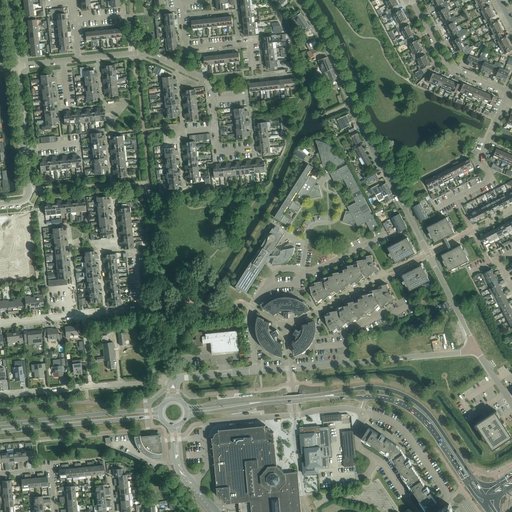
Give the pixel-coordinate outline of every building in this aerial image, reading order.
[(388,13),(390,12),(394,10),(393,8),(398,5),(395,0),(386,5),(388,8),(386,9),(388,13)] [(486,0),(475,0),(474,0),(476,4),(474,5),(477,9),(483,6),(481,4),(487,1),(486,0)] [(439,17),(448,12),(446,8),(449,6),(448,3),(441,7),(443,9),(436,13),(438,15),(439,17)] [(483,16),(489,12),(492,11),(489,6),(484,8),(483,6),(477,9),(479,14),(481,13),(483,16)] [(63,8),(56,9),(56,14),(57,20),(66,19),(65,13),(63,13),(63,8)] [(388,19),(392,17),(394,20),(404,15),(401,10),(396,13),(394,10),(390,12),(388,13),(386,15),(387,17),(388,19)] [(489,12),(483,16),(484,19),(483,20),(485,25),(491,21),(490,19),(495,16),(492,11),(489,12)] [(448,12),(439,17),(441,19),(440,19),(442,22),(448,19),(449,21),(455,18),(454,15),(451,17),(448,12)] [(303,34),(311,29),(301,13),(293,19),(303,34)] [(404,15),(394,20),(397,25),(395,25),(396,28),(402,25),(401,23),(406,20),(404,15)] [(455,18),(449,21),(450,24),(444,27),(446,30),(446,29),(447,31),(456,27),(454,22),(457,21),(455,18)] [(491,21),(485,25),(488,29),(489,28),(491,31),(500,26),(498,21),(492,24),(491,21)] [(402,25),(396,28),(399,33),(401,32),(402,35),(412,30),(409,25),(404,28),(402,25)] [(500,26),(491,31),(493,34),(491,35),(493,40),(499,37),(498,34),(503,31),(500,26)] [(456,27),(447,31),(448,33),(448,34),(449,36),(455,33),(457,36),(466,31),(465,29),(462,29),(458,31),(456,27)] [(412,30),(402,35),(405,39),(403,40),(404,43),(410,40),(409,37),(414,35),(412,30)] [(466,31),(457,36),(458,38),(450,42),(452,45),(453,47),(462,42),(460,38),(465,35),(467,32),(466,31)] [(499,37),(493,40),(496,44),(498,43),(499,47),(509,42),(506,36),(501,39),(499,37)] [(309,50),(318,46),(315,39),(306,43),(309,50)] [(410,40),(404,43),(406,46),(408,45),(410,50),(420,45),(417,40),(412,43),(410,40)] [(462,49),(464,53),(469,48),(468,45),(464,47),(462,42),(453,47),(454,49),(455,52),(462,49)] [(509,42),(499,47),(501,50),(499,51),(502,56),(508,52),(506,50),(511,47),(509,42)] [(420,45),(410,50),(412,53),(410,54),(412,58),(418,55),(417,52),(422,50),(420,45)] [(313,57),(322,53),(319,46),(310,50),(313,57)] [(469,48),(464,53),(469,55),(465,64),(468,65),(470,66),(474,57),(470,55),(472,49),(469,48)] [(418,55),(412,58),(414,60),(414,61),(416,60),(418,65),(428,60),(425,55),(420,57),(418,55)] [(479,59),(474,57),(470,66),(472,67),(475,68),(478,62),(480,63),(483,56),(480,55),(479,59)] [(485,72),(489,63),(485,61),(486,58),(483,56),(480,63),(483,64),(480,71),(483,72),(483,71),(485,72)] [(324,72),(332,69),(328,57),(318,61),(322,69),(320,69),(321,70),(322,70),(323,72),(324,72)] [(275,60),(266,61),(267,67),(268,67),(268,70),(275,70),(275,67),(275,60)] [(427,71),(425,67),(430,64),(428,60),(418,65),(420,68),(418,69),(419,70),(418,71),(415,73),(418,78),(422,76),(427,71)] [(489,63),(485,72),(488,73),(487,74),(490,75),(493,68),(496,69),(498,63),(496,62),(494,65),(489,63)] [(498,63),(496,69),(498,71),(495,77),(498,78),(501,79),(504,70),(500,68),(501,64),(498,63)] [(84,76),(97,75),(97,72),(94,73),(94,70),(88,70),(88,67),(79,68),(80,71),(83,71),(84,76)] [(162,76),(164,71),(157,67),(155,73),(162,76)] [(335,81),(334,79),(336,78),(332,69),(324,72),(329,84),(335,81)] [(504,70),(501,79),(503,80),(502,80),(505,81),(509,72),(504,70)] [(431,84),(435,74),(430,72),(430,73),(428,77),(427,80),(426,82),(431,84)] [(435,74),(431,84),(436,86),(437,84),(440,76),(435,74)] [(440,76),(437,84),(442,86),(445,78),(440,76)] [(445,78),(442,86),(447,88),(450,80),(445,78)] [(450,80),(447,88),(446,91),(451,93),(452,91),(455,83),(450,80)] [(458,90),(463,93),(466,85),(461,82),(460,85),(458,90)] [(455,83),(452,91),(457,93),(458,90),(460,85),(455,83)] [(466,85),(463,93),(468,95),(471,87),(466,85)] [(471,87),(468,95),(473,97),(476,89),(471,87)] [(478,99),(481,91),(476,89),(473,97),(478,99)] [(481,91),(478,99),(482,101),(486,93),(481,91)] [(487,103),(491,95),(486,93),(482,101),(487,103)] [(491,95),(487,103),(492,105),(496,97),(491,95)] [(179,112),(165,113),(166,118),(167,118),(168,120),(174,120),(174,117),(176,117),(176,114),(179,114),(179,112)] [(340,126),(343,125),(344,128),(349,126),(348,123),(352,121),(349,114),(340,119),(337,120),(340,126)] [(58,119),(45,121),(46,126),(41,126),(42,130),(51,129),(51,126),(56,125),(55,122),(59,122),(58,119)] [(350,133),(353,138),(356,144),(361,141),(358,136),(356,130),(350,133)] [(321,151),(316,154),(324,167),(330,164),(330,162),(336,164),(337,166),(345,162),(342,155),(331,152),(333,145),(317,140),(316,143),(321,151)] [(354,151),(355,151),(359,158),(361,157),(365,163),(366,166),(371,163),(361,146),(361,147),(361,146),(358,148),(357,145),(352,148),(354,151)] [(297,150),(294,155),(297,157),(303,160),(306,156),(300,152),(301,150),(299,149),(298,148),(297,150)] [(497,160),(501,151),(496,149),(492,157),(497,160)] [(501,151),(497,160),(502,162),(506,153),(501,151)] [(506,153),(502,162),(507,164),(511,155),(506,153)] [(464,162),(468,170),(469,173),(474,170),(469,159),(464,162)] [(459,164),(463,173),(468,170),(464,162),(459,164)] [(213,168),(214,174),(212,174),(212,178),(214,178),(220,177),(218,164),(216,164),(216,167),(213,168)] [(297,181),(321,196),(319,185),(316,185),(315,187),(314,186),(318,181),(309,175),(309,176),(307,175),(312,167),(308,164),(297,181)] [(371,231),(379,227),(348,164),(331,172),(331,174),(336,183),(344,179),(345,180),(356,202),(348,206),(350,211),(346,210),(343,222),(354,225),(355,220),(358,226),(367,222),(371,231)] [(454,167),(458,175),(463,173),(459,164),(454,167)] [(449,169),(454,177),(458,175),(454,167),(449,169)] [(444,171),(449,180),(454,177),(449,169),(444,171)] [(449,180),(444,171),(440,174),(444,182),(449,180)] [(377,178),(375,174),(366,179),(368,182),(377,178)] [(435,176),(439,185),(444,182),(440,174),(435,176)] [(430,179),(434,187),(439,185),(435,176),(430,179)] [(434,187),(430,179),(425,181),(429,190),(434,187)] [(321,196),(297,181),(289,194),(293,197),(296,192),(298,193),(297,194),(306,199),(309,194),(310,195),(309,197),(310,199),(321,196)] [(377,194),(380,193),(382,192),(389,189),(386,183),(379,187),(378,185),(372,188),(376,195),(378,194),(377,194)] [(378,194),(376,195),(379,202),(384,199),(386,203),(392,200),(390,196),(386,198),(385,196),(391,193),(389,189),(382,192),(380,193),(377,194),(378,194)] [(280,207),(285,210),(287,206),(291,209),(290,210),(294,213),(295,211),(297,213),(301,207),(291,200),(293,197),(289,194),(280,207)] [(500,198),(504,206),(508,203),(504,195),(500,198)] [(495,200),(499,208),(504,206),(500,198),(495,200)] [(490,203),(494,211),(499,208),(495,200),(490,203)] [(412,207),(419,222),(424,219),(425,220),(429,218),(426,213),(425,214),(420,203),(412,207)] [(485,205),(489,213),(494,211),(490,203),(485,205)] [(480,208),(484,215),(489,213),(485,205),(480,208)] [(285,210),(280,207),(274,217),(288,226),(292,221),(290,219),(291,217),(287,215),(286,217),(282,214),(285,210)] [(476,210),(480,218),(484,215),(480,208),(476,210)] [(480,218),(476,210),(471,213),(471,214),(468,216),(471,222),(475,220),(475,221),(480,218)] [(402,231),(407,228),(399,214),(391,218),(397,228),(396,229),(398,233),(402,231)] [(18,215),(4,216),(6,229),(19,228),(18,215)] [(435,243),(454,233),(446,217),(427,227),(435,243)] [(499,227),(503,235),(508,232),(504,224),(499,227)] [(277,256),(276,256),(270,256),(283,235),(278,231),(279,229),(275,226),(274,229),(273,228),(269,234),(265,233),(264,236),(262,238),(261,240),(260,241),(263,243),(236,286),(237,287),(236,289),(239,291),(241,289),(246,293),(267,260),(270,261),(273,262),(272,265),(273,265),(275,265),(277,265),(278,265),(280,265),(281,264),(283,264),(284,263),(286,262),(287,261),(288,260),(289,259),(290,258),(291,257),(292,255),(293,254),(293,252),(294,251),(294,249),(294,247),(280,251),(280,252),(280,253),(280,254),(279,254),(279,255),(278,255),(278,256),(277,256)] [(495,229),(499,237),(503,235),(499,227),(495,229)] [(490,232),(494,240),(499,237),(495,229),(490,232)] [(485,234),(489,242),(494,240),(490,232),(485,234)] [(485,234),(480,237),(484,244),(483,244),(485,248),(486,247),(485,246),(490,243),(489,242),(485,234)] [(388,248),(395,263),(396,263),(415,253),(407,238),(388,248)] [(441,255),(449,270),(468,260),(466,256),(467,255),(464,249),(463,250),(461,245),(441,255)] [(311,293),(312,294),(313,297),(318,302),(321,298),(323,300),(331,293),(333,296),(336,292),(337,292),(340,289),(342,291),(347,287),(346,286),(349,283),(353,287),(364,276),(366,279),(373,272),(375,274),(380,270),(375,265),(376,264),(375,261),(373,262),(372,255),(366,256),(367,259),(357,261),(357,263),(347,265),(348,268),(343,269),(343,271),(333,273),(333,275),(328,276),(328,277),(324,278),(324,280),(314,282),(315,285),(310,286),(311,293)] [(410,291),(429,281),(421,265),(402,275),(410,291)] [(482,278),(483,279),(483,280),(484,280),(494,274),(491,269),(484,273),(481,275),(481,276),(481,277),(482,278)] [(494,274),(484,280),(486,284),(489,283),(496,279),(494,274)] [(496,279),(489,283),(491,288),(498,284),(496,279)] [(339,310),(329,312),(330,315),(325,316),(326,324),(327,325),(333,331),(337,328),(339,330),(346,323),(348,325),(356,318),(358,320),(365,313),(368,316),(379,306),(381,308),(389,301),(391,303),(395,299),(390,294),(391,293),(390,291),(388,291),(387,284),(381,285),(382,288),(372,290),(372,293),(357,296),(359,301),(354,302),(354,301),(348,302),(349,305),(339,307),(339,310)] [(489,289),(491,294),(501,289),(498,284),(491,288),(489,289)] [(501,289),(491,294),(494,299),(503,294),(501,289)] [(503,294),(494,299),(496,304),(506,298),(503,294)] [(36,295),(33,296),(33,297),(35,310),(40,309),(40,307),(44,306),(43,304),(42,295),(36,295)] [(30,296),(24,297),(25,306),(29,305),(29,310),(35,310),(33,297),(30,297),(30,296)] [(269,310),(274,315),(276,313),(279,311),(278,310),(280,309),(283,309),(286,309),(285,311),(284,311),(284,317),(289,317),(289,313),(292,313),(294,312),(297,314),(299,316),(304,311),(305,312),(308,310),(307,308),(309,308),(309,307),(305,304),(304,305),(300,303),(301,301),(296,299),(292,298),(287,297),(282,297),(282,299),(278,300),(277,298),(272,300),(273,302),(270,304),(269,303),(264,306),(265,306),(266,307),(265,309),(268,311),(269,310)] [(506,298),(496,304),(498,308),(501,307),(508,303),(506,298)] [(12,301),(13,314),(18,313),(18,308),(21,308),(21,299),(15,299),(15,301),(12,301)] [(3,301),(4,310),(7,310),(8,314),(13,314),(12,301),(9,302),(8,300),(3,301)] [(442,315),(452,310),(447,301),(440,305),(443,311),(441,313),(442,315)] [(511,308),(508,303),(501,307),(504,312),(511,308)] [(270,329),(269,328),(269,325),(270,322),(263,320),(264,319),(260,317),(259,319),(258,319),(257,318),(256,324),(258,324),(258,328),(256,328),(257,333),(258,338),(261,343),(264,347),(265,346),(268,348),(267,350),(271,353),(272,351),(276,353),(275,355),(281,356),(281,355),(283,355),(283,350),(282,350),(283,344),(280,343),(277,341),(277,343),(274,341),(272,339),(271,337),(272,337),(273,336),(274,337),(279,334),(276,330),(273,332),(272,331),(270,329)] [(310,323),(303,324),(303,328),(304,328),(304,330),(303,334),(302,335),(300,334),(301,332),(296,330),(293,334),(297,336),(296,338),(295,341),(292,343),(295,349),(294,349),(295,354),(296,353),(297,355),(302,352),(301,351),(304,348),(305,350),(309,346),(312,342),(314,337),(315,332),(314,332),(314,328),(316,328),(316,323),(315,323),(314,323),(313,321),(309,322),(310,323)] [(69,336),(78,335),(77,326),(65,327),(66,337),(69,337),(69,336)] [(61,334),(58,335),(57,329),(52,330),(52,328),(44,329),(44,336),(47,336),(48,339),(58,338),(58,341),(62,341),(61,334)] [(35,343),(42,343),(40,331),(32,332),(32,333),(27,333),(27,331),(23,332),(24,342),(35,341),(35,343)] [(211,354),(239,351),(236,331),(204,334),(205,336),(202,336),(201,332),(195,333),(196,340),(196,347),(203,346),(202,343),(210,343),(211,354)] [(19,343),(22,343),(22,334),(18,335),(18,332),(6,334),(8,346),(12,346),(12,341),(19,340),(19,343)] [(113,359),(115,359),(112,342),(102,344),(103,357),(96,358),(96,362),(106,360),(107,369),(114,368),(113,359)] [(64,359),(52,360),(54,377),(63,376),(62,366),(65,366),(64,359)] [(72,360),(72,361),(69,361),(70,368),(73,368),(73,373),(77,373),(77,374),(82,374),(80,359),(72,360)] [(26,373),(25,365),(24,360),(14,361),(15,368),(12,368),(13,373),(15,372),(16,377),(15,378),(16,381),(24,380),(23,373),(26,373)] [(43,370),(46,370),(45,364),(31,365),(32,372),(34,371),(35,379),(43,378),(43,370)] [(495,412),(476,424),(493,449),(511,437),(504,425),(495,412)] [(301,511),(300,496),(298,471),(285,473),(283,471),(282,468),(279,468),(277,466),(274,432),(273,432),(271,432),(271,430),(270,428),(269,428),(266,427),(266,425),(219,429),(218,430),(219,431),(217,432),(216,432),(215,434),(214,437),(212,437),(217,496),(220,496),(221,498),(222,499),(224,500),(226,500),(226,504),(250,501),(251,511),(301,511)] [(303,429),(300,429),(300,434),(302,453),(305,452),(306,462),(303,463),(304,474),(318,473),(319,473),(318,469),(329,468),(327,468),(327,463),(329,463),(328,457),(323,457),(322,450),(320,450),(320,447),(329,447),(329,442),(331,442),(329,428),(329,427),(328,427),(323,427),(319,428),(319,426),(303,427),(303,429)] [(426,487),(411,465),(411,464),(411,463),(409,459),(408,460),(400,448),(396,445),(384,437),(385,436),(381,434),(380,435),(368,427),(362,438),(390,456),(426,510),(436,503),(429,491),(430,491),(427,487),(426,487)] [(353,431),(342,432),(345,459),(343,459),(344,462),(353,462),(353,458),(355,458),(353,431)] [(134,437),(134,440),(135,443),(137,447),(139,450),(141,452),(143,454),(146,456),(150,457),(153,458),(156,459),(160,459),(158,434),(155,435),(155,433),(150,434),(150,435),(134,437)] [(75,492),(66,493),(67,497),(66,497),(65,497),(59,497),(60,500),(76,499),(75,492)] [(33,497),(34,504),(50,502),(49,499),(42,500),(42,496),(35,497),(35,495),(32,495),(32,497),(33,497)]
